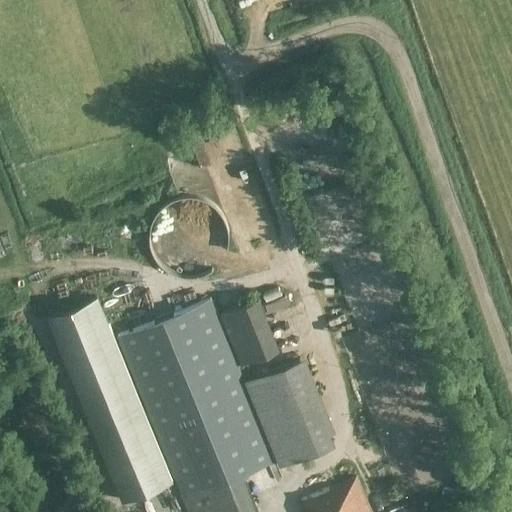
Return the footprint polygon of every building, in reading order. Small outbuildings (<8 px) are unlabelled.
[(150,229),(149,240),(150,243),(152,251),(157,260),(165,268),(174,274),(185,276),(196,275),(206,272),(215,266),(222,258),(227,249),(229,238),(228,228),(224,218),(218,209),(210,203),(200,198),(189,197),(179,198),(169,202),(160,209),(153,218),(150,229)] [(251,267),(275,263),(271,242),(248,246),(251,267)] [(47,315),(123,501),(171,481),(95,295),(47,315)] [(218,313),(239,365),(280,347),(260,295),(218,313)] [(259,511),(244,473),(277,459),(245,379),(239,365),(218,313),(211,296),(116,335),(182,498),(187,511),(259,511)] [(245,379),(277,459),(278,459),(281,464),(320,448),(335,442),(330,430),(336,428),(306,354),(245,379)] [(371,511),(356,476),(301,499),(306,511),(371,511)]
